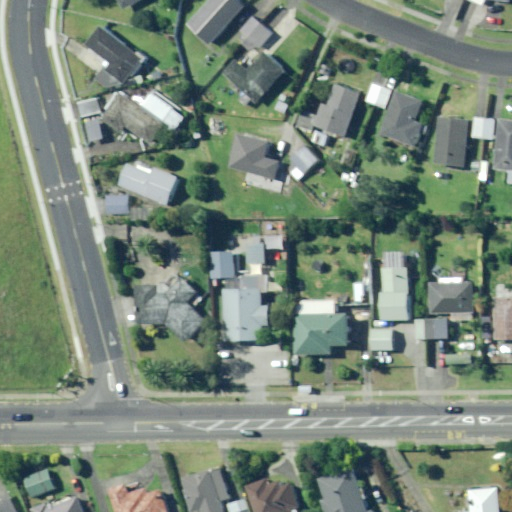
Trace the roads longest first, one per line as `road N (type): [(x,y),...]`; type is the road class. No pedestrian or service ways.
road 1 (residential): [(120,422),(37,87),(31,0)]
road 2 (secondary): [(511,420),(120,422)]
road 3 (residential): [(323,0),(473,60),(511,65)]
road 4 (secondary): [(120,422),(0,425)]
